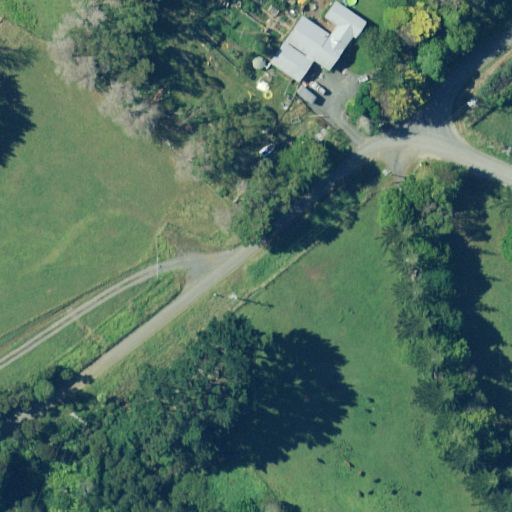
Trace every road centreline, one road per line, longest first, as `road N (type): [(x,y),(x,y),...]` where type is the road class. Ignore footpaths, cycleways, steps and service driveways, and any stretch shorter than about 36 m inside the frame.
road 1 (unclassified): [(414,125),(0,440)]
road 2 (unclassified): [(511,42),(414,125)]
